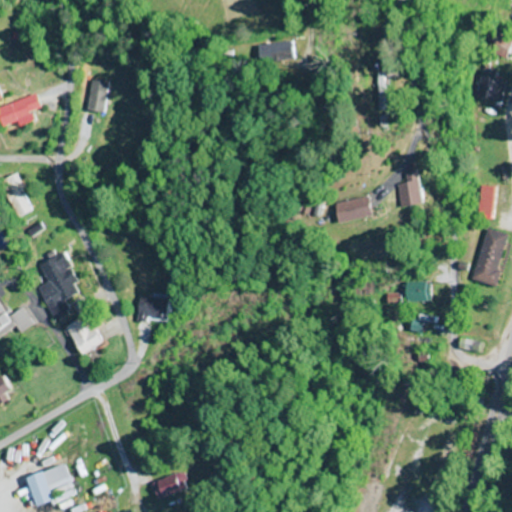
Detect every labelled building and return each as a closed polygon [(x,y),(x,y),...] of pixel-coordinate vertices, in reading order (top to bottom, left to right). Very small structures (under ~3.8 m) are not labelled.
[(305,40),(268,47),(271,68),(309,61),(305,40)] [(111,110),(116,72),(93,69),(88,107),(111,110)] [(502,103),(509,82),(491,76),(484,97),(502,103)] [(3,178),(13,218),(30,213),(19,173),(3,178)] [(429,174),(404,180),(412,211),(437,205),(429,174)] [(341,205),(346,225),(382,216),(377,196),(341,205)] [(476,280),(501,285),(511,235),(511,234),(487,229),(476,280)] [(51,283),(42,287),(59,323),(77,314),(71,302),(87,294),(68,253),(42,265),(51,283)] [(184,296),(144,296),(144,321),(184,321),(184,296)] [(0,343),(21,330),(24,335),(38,326),(26,308),(12,316),(1,300),(0,300),(0,343)] [(70,329),(88,358),(111,343),(101,327),(96,331),(88,318),(70,329)] [(0,380),(0,403),(19,392),(9,375),(0,380)] [(38,478),(49,506),(68,499),(63,489),(84,481),(76,463),(38,478)] [(207,489),(203,472),(175,478),(179,496),(207,489)]
